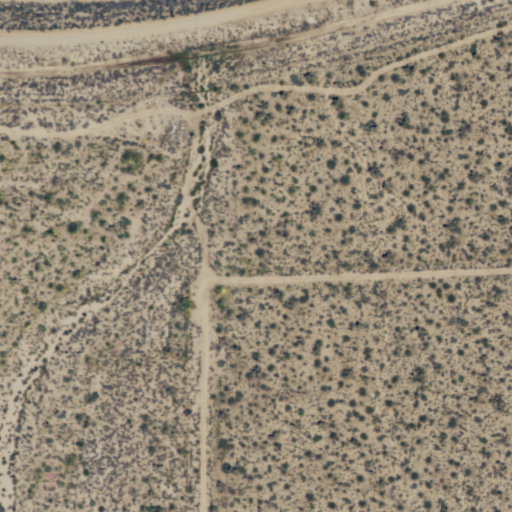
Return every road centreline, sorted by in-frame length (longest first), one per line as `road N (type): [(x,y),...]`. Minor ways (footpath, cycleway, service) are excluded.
road 1 (residential): [(0,123),(66,127),(115,113),(191,109),(262,79),(354,85),(381,64),(511,22)]
road 2 (residential): [(511,263),(203,275)]
road 3 (residential): [(203,275),(205,511)]
